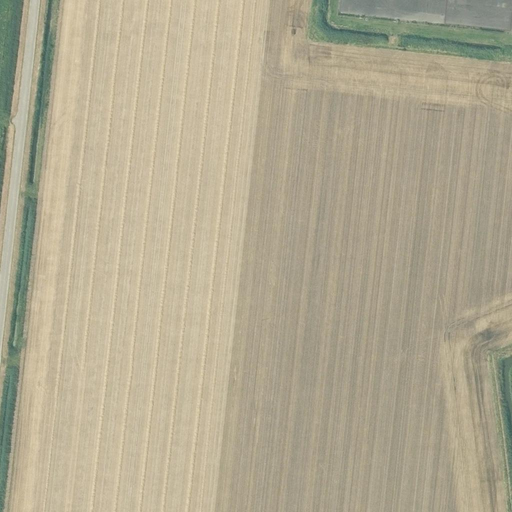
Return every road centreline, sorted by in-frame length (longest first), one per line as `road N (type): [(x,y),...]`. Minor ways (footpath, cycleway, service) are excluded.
road 1 (unclassified): [(0,312),(34,0)]
road 2 (track): [(511,57),(301,33)]
road 3 (track): [(337,21),(511,40)]
road 4 (track): [(511,511),(493,357),(511,350)]
